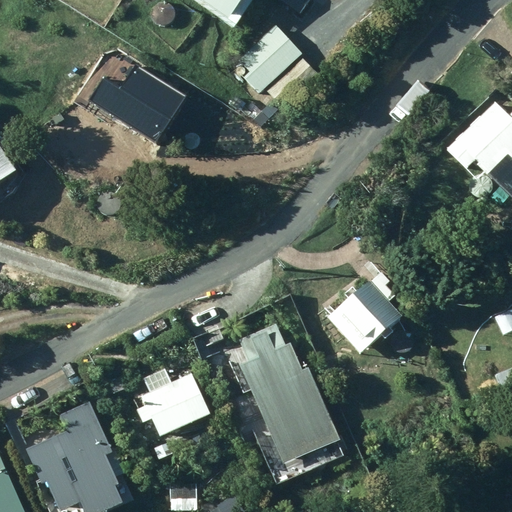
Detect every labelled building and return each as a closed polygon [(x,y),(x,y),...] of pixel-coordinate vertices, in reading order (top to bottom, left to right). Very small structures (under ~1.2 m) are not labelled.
[(203,0),(230,18),(242,0),(203,0)] [(260,94),(303,54),(276,25),(239,59),(250,72),(245,77),(260,94)] [(97,97),(142,150),(181,118),(162,96),(169,90),(161,80),(140,98),(122,76),(97,97)] [(511,187),(511,186),(511,110),(508,115),(495,102),(448,150),(467,168),(475,161),(493,179),(497,174),(511,187)] [(0,181),(17,169),(0,144),(0,181)] [(391,282),(383,274),(379,278),(378,276),(372,281),(370,280),(328,319),(361,355),(403,317),(390,302),(396,296),(387,286),(391,282)] [(242,366),(286,465),(342,440),(310,367),(303,370),(292,344),(286,346),(276,324),(241,340),(251,362),(242,366)] [(211,415),(201,391),(192,395),(184,377),(142,396),(147,406),(137,410),(143,424),(154,419),(155,425),(144,429),(151,445),(163,440),(162,438),(211,415)] [(116,461),(91,405),(60,419),(66,434),(24,453),(50,511),(124,511),(104,466),(116,461)] [(25,511),(0,455),(0,511),(25,511)]
